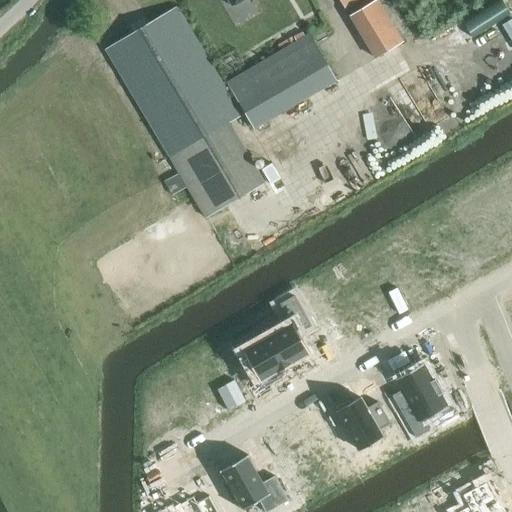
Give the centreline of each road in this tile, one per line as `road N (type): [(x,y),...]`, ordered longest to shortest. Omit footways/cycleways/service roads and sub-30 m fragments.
road 1 (residential): [(157,488),(464,317)]
road 2 (residential): [(511,439),(464,317)]
